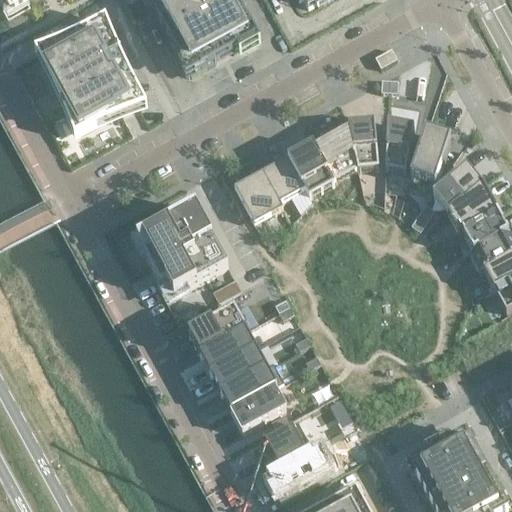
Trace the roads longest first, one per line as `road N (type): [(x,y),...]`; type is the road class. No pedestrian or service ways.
road 1 (residential): [(439,3),(67,205)]
road 2 (residential): [(232,511),(67,205)]
road 3 (unknown): [(216,483),(345,421),(377,418)]
road 4 (residential): [(471,417),(390,459),(417,511)]
road 5 (residential): [(511,134),(439,3)]
road 6 (residential): [(67,205),(0,82)]
road 7 (secondary): [(64,511),(0,393)]
